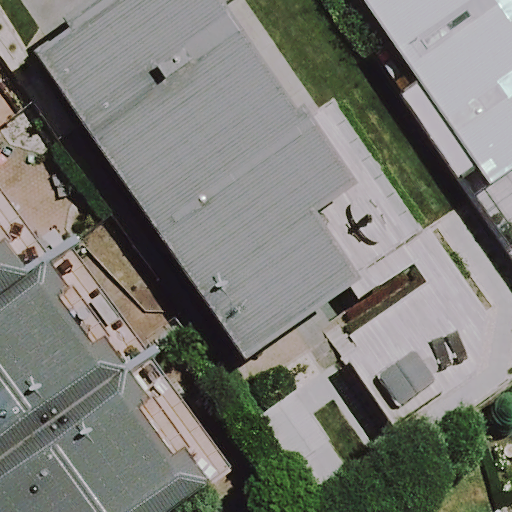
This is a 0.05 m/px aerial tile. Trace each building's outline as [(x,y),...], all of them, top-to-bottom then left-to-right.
[(131,0),(31,68),(238,374),(351,298),(449,232),(291,0),(131,0)] [(511,0),(348,0),(486,197),(511,179),(511,0)] [(0,318),(38,292),(0,237),(0,318)] [(0,462),(105,389),(38,292),(0,318),(0,462)] [(191,511),(105,389),(0,462),(0,511),(191,511)]
